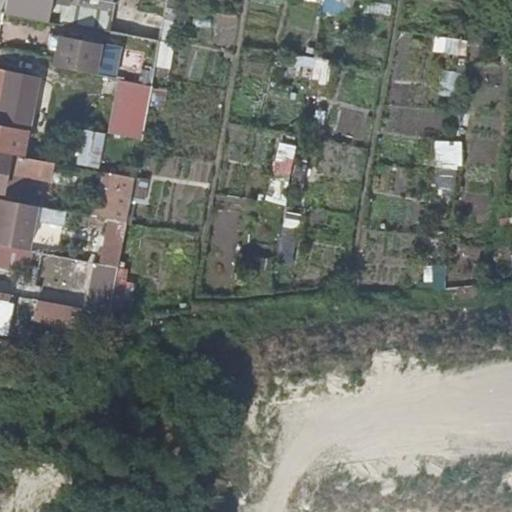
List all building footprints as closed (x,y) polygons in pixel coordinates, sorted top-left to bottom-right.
[(58,23),(158,43),(165,0),(55,0),(60,1),(56,20),(58,21),(58,23)] [(349,0),(324,0),(323,12),(348,14),(349,0)] [(122,40),(55,36),(53,69),(120,73),(122,40)] [(0,56),(0,113),(28,119),(38,64),(0,56)] [(457,94),(459,71),(444,69),(441,93),(457,94)] [(120,79),(102,172),(112,174),(117,175),(133,178),(150,84),(120,79)] [(28,119),(0,113),(0,153),(11,155),(21,157),(28,119)] [(83,129),(78,164),(101,167),(106,132),(83,129)] [(436,140),(435,167),(463,168),(464,141),(436,140)] [(287,203),(296,144),(274,141),(265,199),(287,203)] [(110,181),(112,174),(102,172),(23,158),(21,157),(11,155),(0,153),(0,194),(5,171),(38,178),(40,167),(46,168),(46,169),(110,181)] [(109,220),(125,223),(133,178),(117,175),(111,208),(109,220)] [(0,246),(27,251),(35,206),(0,199),(0,246)] [(99,218),(109,220),(111,208),(101,206),(99,218)] [(104,333),(107,316),(108,313),(117,269),(94,264),(86,309),(38,300),(34,319),(104,333)] [(0,293),(0,300),(8,302),(10,295),(0,293)]
